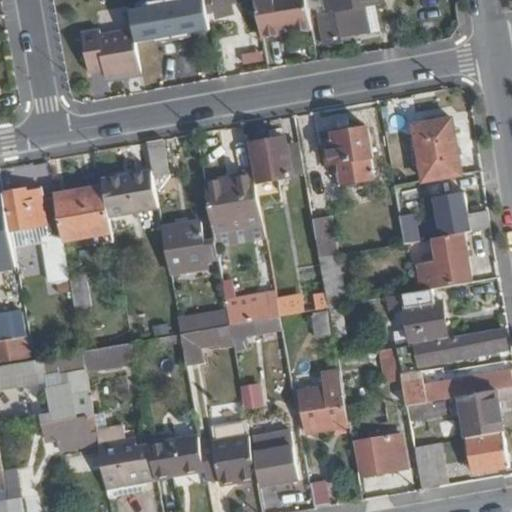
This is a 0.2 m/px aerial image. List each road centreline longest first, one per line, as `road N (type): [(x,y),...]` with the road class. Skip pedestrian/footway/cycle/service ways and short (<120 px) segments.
road 1 (residential): [(498,57),(50,138)]
road 2 (residential): [(27,0),(50,138)]
